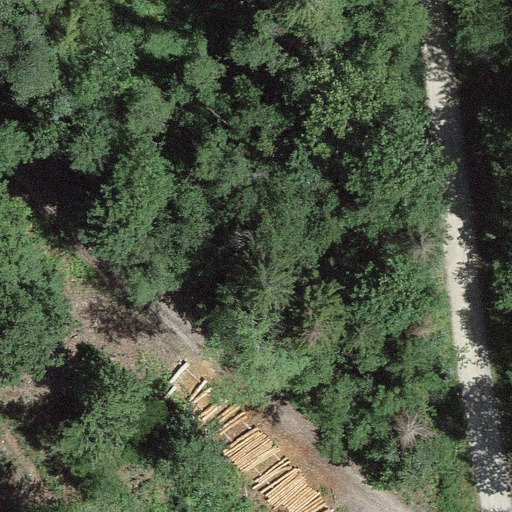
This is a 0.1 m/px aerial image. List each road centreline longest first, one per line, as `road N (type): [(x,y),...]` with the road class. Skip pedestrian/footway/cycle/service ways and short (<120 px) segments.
road 1 (track): [(0,103),(360,492),(388,511)]
road 2 (track): [(509,511),(480,355),(440,0)]
